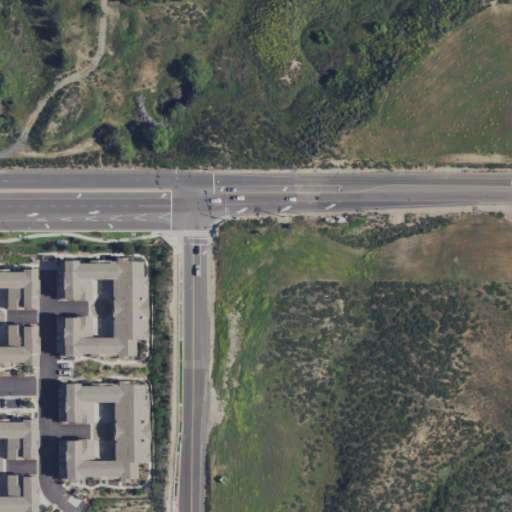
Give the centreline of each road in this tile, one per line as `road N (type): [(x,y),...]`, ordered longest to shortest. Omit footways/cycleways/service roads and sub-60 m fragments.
road 1 (primary): [(197,205),(511,194)]
road 2 (primary): [(511,183),(197,182)]
road 3 (tertiary): [(198,511),(197,205)]
road 4 (primary): [(0,207),(197,205)]
road 5 (primary): [(197,182),(0,181)]
road 6 (residential): [(0,384),(47,384),(46,275)]
road 7 (residential): [(47,384),(48,482),(80,511)]
